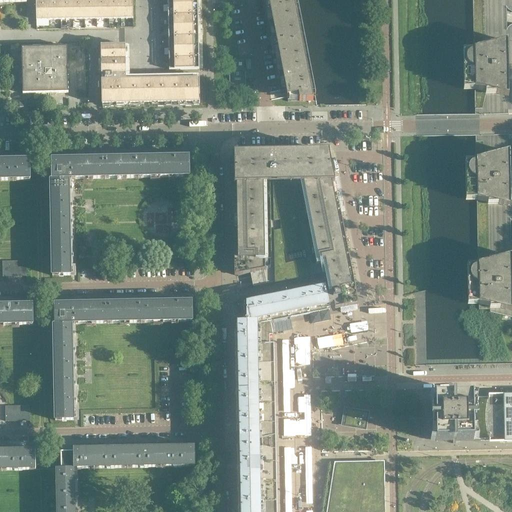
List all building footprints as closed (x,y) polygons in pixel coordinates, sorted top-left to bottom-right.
[(48,20),(47,0),(37,0),(35,0),(36,21),(48,20)] [(60,20),(59,0),(47,0),(48,20),(60,20)] [(72,20),(71,0),(59,0),(60,20),(72,20)] [(84,20),(83,0),(71,0),(72,20),(84,20)] [(96,19),(95,0),(83,0),(84,20),(96,19)] [(108,19),(108,0),(95,0),(96,19),(108,19)] [(120,19),(120,0),(108,0),(108,19),(120,19)] [(133,19),(132,0),(120,0),(120,19),(133,19)] [(315,97),(296,0),(261,0),(262,1),(262,4),(263,5),(279,91),(285,90),(287,102),(313,102),(312,97),(315,97)] [(507,28),(506,9),(507,9),(507,10),(508,10),(509,11),(510,11),(511,12),(511,0),(472,0),(473,50),(463,51),(463,84),(463,90),(474,89),(475,115),(508,115),(508,111),(511,110),(511,24),(511,25),(510,25),(509,26),(508,27),(507,28)] [(198,15),(198,4),(183,5),(183,15),(198,15)] [(183,15),(183,5),(167,5),(168,16),(183,15)] [(183,26),(183,15),(168,16),(168,26),(183,26)] [(198,26),(198,15),(183,15),(183,26),(198,26)] [(183,37),(183,26),(168,26),(168,37),(183,37)] [(198,37),(198,26),(183,26),(183,37),(198,37)] [(183,48),(183,37),(168,37),(168,48),(183,48)] [(198,47),(198,37),(183,37),(183,48),(198,47)] [(126,75),(125,46),(100,47),(101,76),(101,81),(102,106),(172,105),(172,104),(184,104),(199,104),(199,79),(125,81),(125,75),(126,75)] [(199,58),(198,47),(183,48),(184,59),(199,58)] [(68,93),(67,69),(67,48),(21,48),(22,94),(68,93)] [(184,59),(183,48),(168,48),(168,59),(184,59)] [(199,70),(199,58),(184,59),(184,70),(199,70)] [(184,70),(184,59),(168,59),(169,70),(184,70)] [(244,70),(244,60),(230,61),(230,70),(244,70)] [(511,240),(510,221),(511,221),(511,222),(511,137),(509,138),(509,135),(475,135),(476,161),(465,161),(465,200),(476,200),(478,265),(467,265),(467,304),(478,304),(478,310),(489,310),(489,313),(511,317),(511,239),(511,240)] [(358,305),(328,152),(294,153),(294,155),(269,155),(269,161),(265,162),(265,154),(234,154),(234,192),(232,192),(234,277),(236,277),(236,267),(237,267),(238,275),(237,275),(238,276),(250,274),(252,287),(251,287),(251,288),(322,274),(324,284),(328,306),(334,305),(334,310),(358,305)] [(189,178),(188,158),(174,158),(174,157),(168,158),(154,159),(155,178),(189,178)] [(138,179),(138,158),(135,158),(135,159),(121,159),(121,179),(138,179)] [(155,178),(154,159),(141,159),(141,158),(138,158),(138,179),(155,178)] [(105,179),(104,159),(101,159),(101,160),(88,160),(88,180),(105,179)] [(121,179),(121,159),(107,160),(107,159),(104,159),(105,179),(121,179)] [(88,180),(88,160),(67,160),(67,164),(53,164),(54,180),(68,179),(71,179),(71,180),(88,180)] [(0,181),(12,181),(12,161),(9,161),(0,161),(0,181)] [(30,181),(29,161),(15,161),(12,161),(12,181),(30,181)] [(70,276),(68,179),(54,180),(50,180),(52,276),(70,276)] [(328,306),(324,284),(304,288),(309,314),(329,310),(328,307),(328,306)] [(309,314),(304,288),(285,292),(290,318),(309,314)] [(290,318),(285,292),(236,302),(237,324),(260,324),(270,322),(290,318)] [(192,323),(191,303),(177,303),(177,302),(171,302),(171,303),(157,303),(158,323),(192,323)] [(158,323),(157,303),(143,304),(143,303),(138,303),(138,304),(124,304),(124,324),(158,323)] [(124,324),(124,304),(110,304),(104,304),(90,305),(91,324),(124,324)] [(0,326),(33,326),(32,306),(18,306),(18,305),(12,305),(12,306),(0,306),(0,326)] [(91,324),(90,305),(70,305),(70,312),(67,312),(67,324),(71,324),(74,324),(74,325),(91,324)] [(271,437),(269,344),(269,332),(272,332),(270,322),(260,324),(261,344),(261,364),(261,383),(262,403),(263,439),(271,437)] [(71,324),(67,324),(53,325),(54,375),(72,375),(71,324)] [(261,344),(260,324),(237,324),(237,344),(261,344)] [(261,364),(261,344),(237,344),(238,364),(261,364)] [(261,383),(261,364),(238,364),(238,384),(261,383)] [(73,416),(72,375),(54,375),(55,421),(73,420),(73,416)] [(262,403),(261,383),(238,384),(238,404),(262,403)] [(511,394),(488,395),(488,396),(457,397),(454,397),(454,395),(451,395),(451,397),(434,397),(434,398),(434,397),(429,398),(430,401),(431,403),(431,406),(432,408),(431,408),(432,411),(432,414),(432,417),(432,418),(430,418),(430,421),(432,421),(432,422),(432,425),(432,427),(432,431),(432,434),(431,437),(431,438),(430,441),(435,442),(452,442),(452,444),(455,444),(455,442),(489,441),(489,442),(511,441),(511,394)] [(263,439),(262,403),(238,404),(239,430),(236,430),(236,436),(236,440),(236,446),(236,450),(237,450),(237,456),(239,456),(239,463),(263,462),(263,447),(259,446),(259,440),(259,439),(263,439)] [(364,428),(367,413),(347,410),(345,425),(364,428)] [(61,469),(56,470),(56,478),(58,478),(58,485),(56,485),(56,495),(58,495),(59,502),(56,502),(56,504),(57,511),(59,511),(58,511),(75,511),(74,469),(77,469),(94,469),(127,468),(160,468),(194,467),(194,463),(194,447),(183,448),(181,448),(180,448),(180,447),(174,447),(174,448),(173,448),(170,448),(160,448),(150,448),(147,448),(146,448),(146,447),(140,448),(141,448),(139,448),(137,448),(127,449),(116,449),(114,449),(113,449),(113,448),(107,448),(107,449),(106,449),(104,449),(93,449),(73,450),(73,453),(69,453),(69,454),(61,454),(61,453),(61,469)] [(272,511),(272,510),(271,448),(263,447),(263,462),(263,482),(264,502),(263,511),(272,511)] [(0,471),(1,471),(35,470),(35,451),(24,451),(22,451),(21,451),(21,450),(15,450),(15,451),(14,451),(11,451),(1,451),(0,451),(0,471)] [(263,482),(263,462),(239,463),(240,483),(263,482)] [(329,511),(387,511),(386,464),(337,464),(329,511)] [(264,502),(263,482),(240,483),(240,502),(264,502)] [(263,511),(264,502),(240,502),(240,511),(263,511)]
